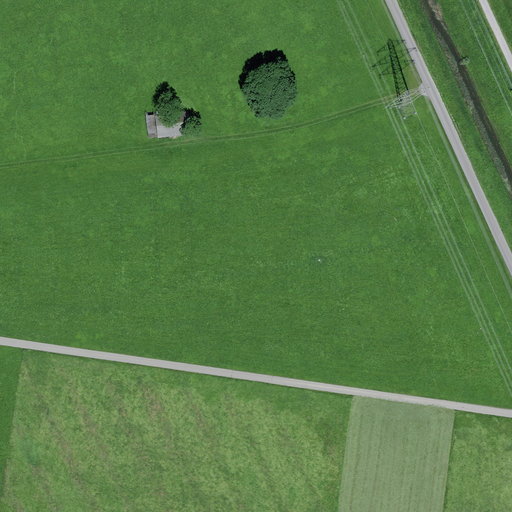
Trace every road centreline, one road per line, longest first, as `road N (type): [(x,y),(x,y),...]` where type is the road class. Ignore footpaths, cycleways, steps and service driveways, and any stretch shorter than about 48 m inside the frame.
road 1 (track): [(511,411),(0,341)]
road 2 (unclassified): [(511,253),(395,0)]
